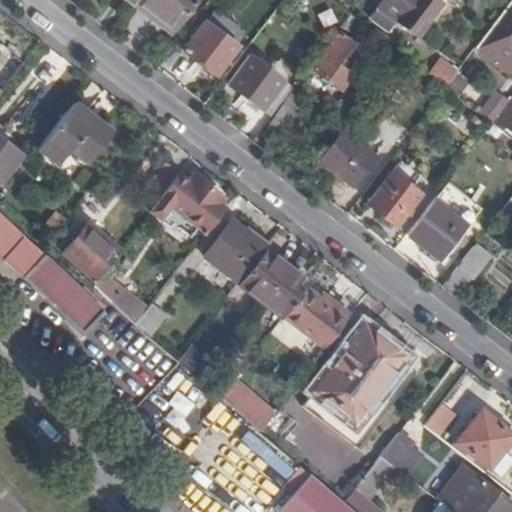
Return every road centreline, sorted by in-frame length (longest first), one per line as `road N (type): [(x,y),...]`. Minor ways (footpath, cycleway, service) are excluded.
road 1 (residential): [(18,0),(511,373)]
road 2 (primary): [(0,364),(149,511)]
